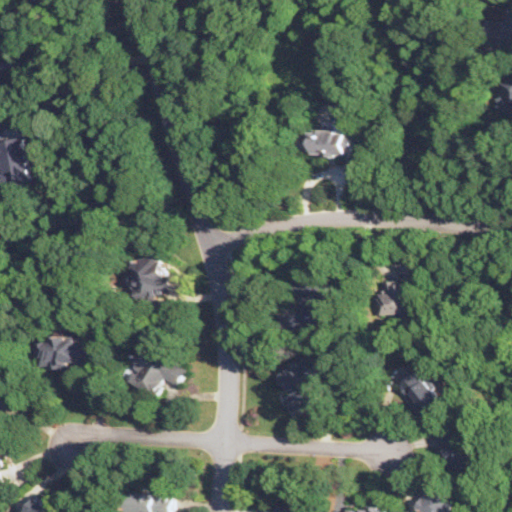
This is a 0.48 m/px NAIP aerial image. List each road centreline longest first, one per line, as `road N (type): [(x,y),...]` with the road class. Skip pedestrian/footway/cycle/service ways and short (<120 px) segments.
road 1 (residential): [(131,0),(227,310),(222,511)]
road 2 (residential): [(511,224),(315,219),(210,243)]
road 3 (residential): [(226,440),(397,452)]
road 4 (residential): [(226,440),(97,433),(63,450)]
